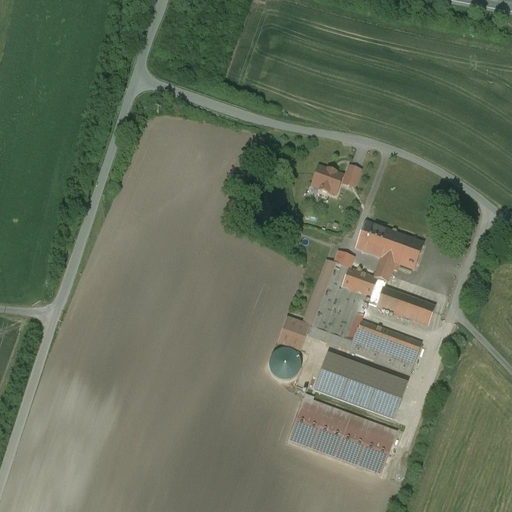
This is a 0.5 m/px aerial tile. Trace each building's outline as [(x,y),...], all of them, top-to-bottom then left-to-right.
[(351,193),(358,172),(345,167),(338,188),(351,193)] [(314,168),(307,189),(334,198),(341,177),(314,168)] [(396,236),(366,225),(356,250),(381,260),(387,262),(396,236)] [(387,262),(381,260),(374,280),(378,282),(387,285),(395,264),(414,272),(424,246),(396,236),(387,262)] [(51,253),(38,250),(32,276),(45,280),(51,253)] [(353,260),(339,254),(335,265),(349,271),(353,260)] [(335,265),(333,265),(309,328),(306,336),(411,375),(422,345),(362,323),(357,336),(355,336),(354,340),(350,339),(362,306),(368,308),(378,282),(374,280),(349,271),(335,265)] [(435,309),(383,290),(376,309),(428,328),(435,309)] [(309,328),(287,320),(278,344),(300,352),(306,336),(309,328)] [(299,372),(300,366),(299,360),(296,355),(290,352),(285,351),(279,352),(274,356),(271,361),(269,367),(271,373),(274,378),(279,381),(285,382),(291,381),(296,377),(299,372)] [(325,357),(312,396),(394,425),(407,386),(325,357)] [(393,434),(309,403),(310,400),(301,397),(284,443),(377,477),(393,434)]
